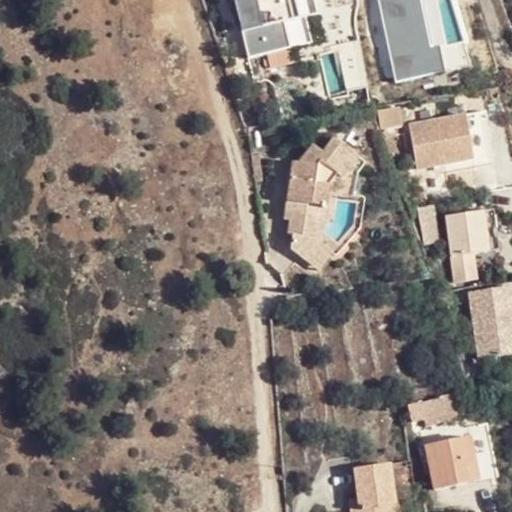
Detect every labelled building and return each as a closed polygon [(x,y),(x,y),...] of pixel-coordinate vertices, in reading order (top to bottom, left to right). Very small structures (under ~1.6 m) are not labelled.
[(244,0),(237,2),(253,63),(272,58),(299,51),(317,45),(312,21),(322,17),(318,0),(244,0)] [(299,51),(272,58),(274,69),(301,62),(299,51)] [(471,159),(452,163),(454,173),(494,165),(485,113),(463,116),(471,159)] [(414,170),(452,163),(471,159),(463,116),(407,126),(414,170)] [(296,158),(286,197),(297,199),(294,209),(290,210),(288,218),(285,232),(290,234),(286,247),(306,266),(321,248),(316,243),(312,239),(319,207),(325,206),(330,184),(340,172),(344,175),(361,154),(339,136),(327,151),(318,142),(304,159),(296,158)] [(297,199),(286,197),(281,216),(288,218),(290,210),(294,209),(297,199)] [(325,207),(325,206),(319,207),(312,239),(316,243),(325,207)] [(492,209),(481,211),(489,253),(499,251),(492,209)] [(417,214),(421,243),(438,240),(434,211),(417,214)] [(489,253),(481,211),(445,216),(454,280),(477,278),(474,255),(489,253)] [(321,248),(306,266),(312,271),(328,255),(321,248)] [(511,288),(472,295),(475,315),(511,309),(511,288)] [(511,309),(475,315),(482,362),(511,357),(511,309)] [(455,396),(440,400),(446,422),(446,424),(459,421),(455,396)] [(440,400),(419,405),(423,421),(425,429),(446,422),(440,400)] [(471,438),(428,447),(437,491),(481,482),(471,438)] [(391,466),(353,472),(358,500),(359,511),(391,511),(391,508),(397,507),(391,466)] [(359,511),(358,500),(349,503),(350,511),(359,511)]
